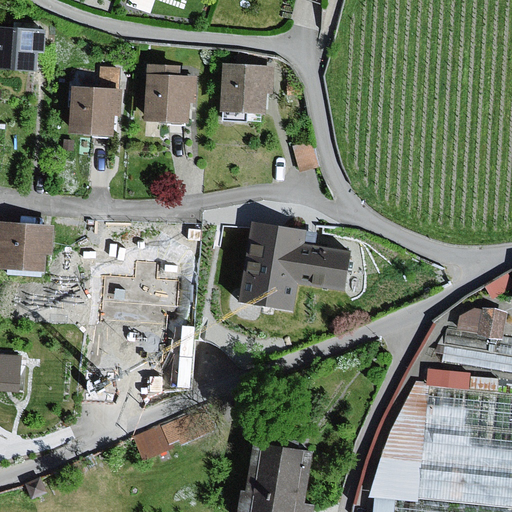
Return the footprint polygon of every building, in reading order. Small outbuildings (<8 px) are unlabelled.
[(48,33),(0,29),(0,69),(37,72),(38,52),(47,52),(48,33)] [(281,70),(228,66),(224,112),(270,115),(272,93),(280,94),(281,70)] [(101,67),(100,90),(121,91),(121,68),(101,67)] [(185,68),(152,67),(150,124),(192,126),(193,107),(200,107),(201,78),(185,78),(185,68)] [(302,86),(288,87),(289,96),(303,95),(302,86)] [(100,90),(77,89),(75,134),(118,136),(119,116),(124,116),(125,92),(121,91),(100,90)] [(66,140),(65,151),(74,152),(75,141),(66,140)] [(312,142),(294,148),(303,173),(321,167),(312,142)] [(59,226),(0,223),(0,270),(51,273),(51,256),(58,256),(59,226)] [(307,233),(257,226),(245,307),(296,314),(301,281),(350,289),(355,258),(304,250),(307,233)] [(167,293),(171,243),(107,238),(103,289),(167,293)] [(504,273),(481,286),(488,298),(511,285),(504,273)] [(471,307),(456,315),(453,330),(499,338),(504,311),(492,307),(478,307),(478,308),(471,307)] [(214,308),(204,343),(229,351),(239,315),(214,308)] [(117,393),(118,331),(84,331),(83,393),(117,393)] [(3,362),(0,361),(0,424),(2,394),(22,395),(24,356),(3,355),(3,362)] [(424,369),(423,381),(494,389),(494,380),(466,376),(466,372),(424,369)] [(511,510),(511,390),(494,389),(423,381),(413,380),(385,434),(364,495),(370,496),(391,498),(511,510)] [(206,404),(164,424),(177,449),(218,429),(206,404)] [(164,424),(135,438),(148,463),(177,449),(164,424)] [(309,452),(256,443),(244,511),(309,511),(310,507),(300,505),(309,452)] [(389,511),(391,498),(370,496),(368,511),(389,511)] [(511,511),(511,510),(391,498),(389,511),(511,511)]
